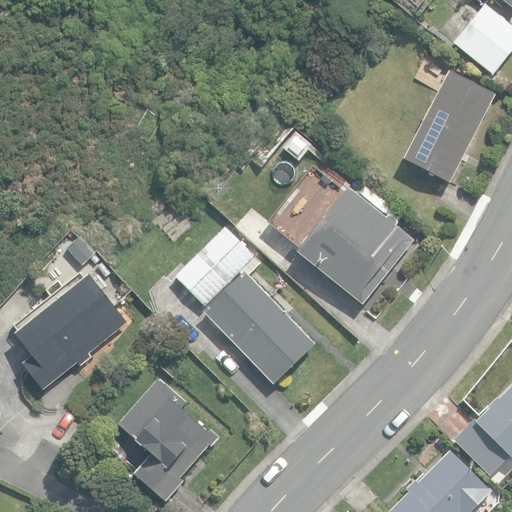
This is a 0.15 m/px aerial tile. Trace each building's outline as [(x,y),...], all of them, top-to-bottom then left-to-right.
[(455,44),(493,75),(511,51),(511,23),(487,4),(455,44)] [(405,159),(451,183),(496,95),(451,71),(405,159)] [(299,252),(364,305),(416,241),(395,224),(398,221),(390,215),(387,218),(351,188),(299,252)] [(205,314),(274,385),(315,345),(249,276),(261,264),(226,227),(175,276),(205,307),(239,273),(243,277),(205,314)] [(66,248),(82,265),(96,253),(80,235),(66,248)] [(24,364),(45,390),(78,363),(81,367),(92,357),(90,354),(129,323),(89,274),(15,334),(33,356),(24,364)] [(142,482),(165,502),(184,481),(181,478),(210,446),(211,447),(219,438),(210,430),(208,431),(183,409),(188,403),(160,378),(119,424),(153,454),(134,475),(138,478),(136,481),(140,484),(142,482)] [(511,385),(477,422),(511,455),(511,385)] [(391,511),(474,511),(494,492),(451,450),(421,481),(417,478),(407,488),(411,491),(391,511)] [(128,500),(140,511),(151,498),(139,487),(128,500)]
